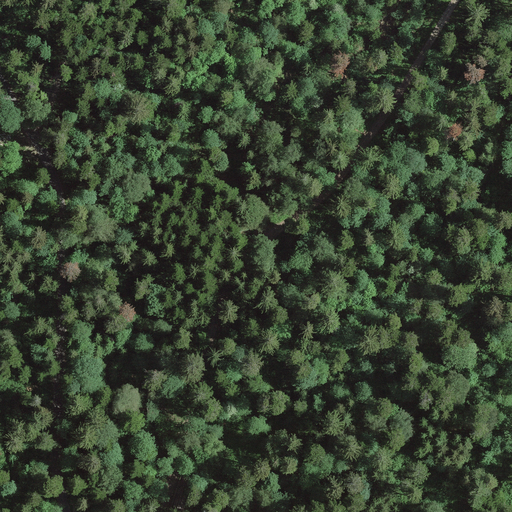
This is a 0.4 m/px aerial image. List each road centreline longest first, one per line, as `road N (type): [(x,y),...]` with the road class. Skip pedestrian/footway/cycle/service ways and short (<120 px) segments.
road 1 (track): [(456,0),(342,174),(240,272),(161,511)]
road 2 (unclassified): [(0,79),(48,164),(64,227),(55,427),(67,511)]
road 3 (track): [(183,450),(394,365),(511,291)]
